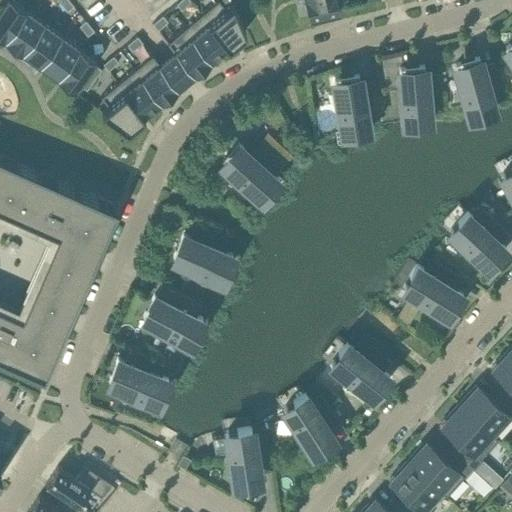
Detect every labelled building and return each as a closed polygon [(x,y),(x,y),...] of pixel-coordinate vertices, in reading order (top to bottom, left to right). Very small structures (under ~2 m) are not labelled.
[(12,0),(5,0),(0,8),(0,37),(4,40),(26,9),(12,0)] [(69,0),(60,0),(59,1),(68,11),(74,6),(69,0)] [(180,0),(176,4),(182,10),(192,1),(190,0),(180,0)] [(219,0),(217,0),(201,13),(229,45),(246,31),(232,2),(226,7),(219,0)] [(340,9),(337,0),(305,0),(309,17),(320,14),(320,16),(330,14),(330,12),(340,9)] [(26,9),(4,40),(22,53),(44,22),(26,9)] [(201,13),(184,27),(211,59),(229,45),(201,13)] [(163,15),(153,23),(158,29),(168,21),(163,15)] [(86,20),(80,25),(88,35),(94,30),(86,20)] [(44,22),(22,53),(40,66),(62,35),(44,22)] [(184,27),(167,41),(175,50),(174,51),(177,54),(178,54),(192,71),(191,71),(193,74),(211,59),(184,27)] [(62,35),(40,66),(58,79),(80,48),(62,35)] [(137,36),(127,44),(132,50),(143,42),(137,36)] [(80,48),(58,79),(76,92),(81,84),(88,74),(94,78),(101,68),(96,63),(98,61),(80,48)] [(152,53),(135,67),(162,100),(180,85),(178,82),(177,83),(163,66),(164,65),(161,61),(160,62),(152,53)] [(113,55),(103,64),(105,66),(109,70),(119,62),(113,55)] [(492,101),(505,97),(498,73),(485,77),(479,57),(455,64),(470,115),(472,115),(471,112),(479,109),(480,112),(494,108),(492,101)] [(405,118),(414,117),(414,120),(429,119),(428,112),(442,111),(440,86),(426,87),(425,66),(400,67),(404,121),(405,121),(405,118)] [(135,67),(118,81),(145,115),(162,100),(135,67)] [(344,128),(353,127),(353,130),(368,128),(366,120),(380,118),(376,93),(362,95),(359,74),(334,78),(343,132),(345,131),(344,128)] [(88,75),(81,84),(88,88),(94,79),(88,75)] [(118,81),(101,96),(108,104),(101,110),(127,129),(145,115),(118,81)] [(274,100),(263,112),(277,125),(284,118),(274,100)] [(238,141),(222,160),(263,195),(264,194),(261,192),(267,185),(270,187),(279,176),(274,172),(292,151),(267,130),(255,144),(249,151),(238,141)] [(0,154),(0,354),(44,373),(117,205),(0,154)] [(511,166),(511,167),(511,168),(511,170),(505,174),(504,171),(502,172),(511,190),(511,166)] [(473,216),(468,210),(458,220),(460,223),(454,229),(452,227),(450,228),(489,266),(506,248),(491,233),(501,224),(483,206),(473,216)] [(174,255),(223,276),(224,275),(221,273),(224,265),(227,266),(233,253),(226,250),(231,238),(208,228),(203,240),(183,232),(174,255)] [(424,268),(418,264),(410,276),(413,278),(408,285),(405,284),(404,285),(450,314),(463,293),(445,282),(453,270),(432,257),(424,268)] [(189,337),(193,329),(196,330),(203,317),(196,314),(202,302),(179,291),(173,303),(154,293),(143,316),(192,340),(192,338),(189,337)] [(353,346),(347,341),(338,353),(341,355),(335,362),(333,359),(332,361),(374,395),(389,375),(373,362),(381,351),(362,335),(353,346)] [(511,384),(511,390),(507,396),(511,400),(511,348),(510,347),(497,360),(499,362),(494,368),(511,384)] [(108,380),(159,400),(159,398),(156,397),(159,389),(163,390),(168,377),(161,374),(166,361),(143,352),(137,365),(118,357),(108,380)] [(286,405),(284,406),(313,452),(334,438),(323,420),(334,413),(330,406),(337,397),(317,381),(306,394),(305,393),(293,401),(295,403),(287,408),(286,405)] [(459,403),(491,433),(508,414),(511,417),(511,400),(507,396),(499,405),(478,385),(472,391),(471,390),(459,403)] [(491,433),(459,403),(446,417),(448,418),(443,424),(464,443),(456,452),(474,469),(483,459),(481,458),(498,439),(491,433)] [(228,430),(226,431),(235,484),(259,480),(256,459),(270,457),(266,432),(252,434),(251,427),(237,429),(237,432),(229,434),(228,430)] [(407,459),(447,495),(464,477),(466,478),(474,469),(456,452),(448,461),(427,441),(421,447),(420,446),(407,459)] [(413,500),(405,508),(408,511),(427,511),(444,494),(446,496),(447,495),(407,459),(395,473),(397,474),(391,480),(413,500)] [(78,505),(79,503),(90,488),(102,496),(111,482),(83,463),(82,464),(83,465),(75,476),(58,465),(45,484),(64,496),(78,505)] [(87,511),(89,510),(79,503),(78,505),(64,496),(57,507),(38,495),(27,511),(87,511)] [(359,511),(408,511),(405,508),(401,511),(391,511),(375,498),(370,504),(368,502),(359,511)]
